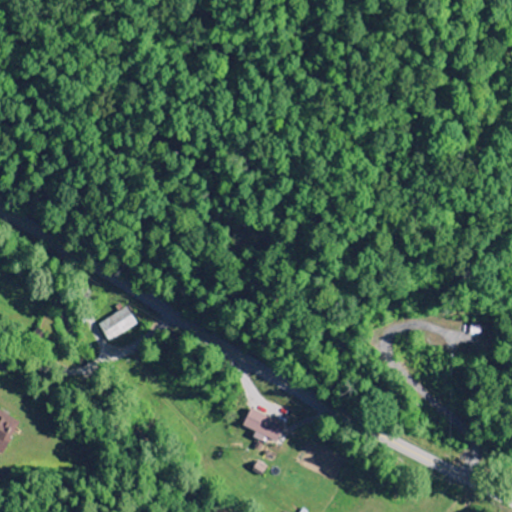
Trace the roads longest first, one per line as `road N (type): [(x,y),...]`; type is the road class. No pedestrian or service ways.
road 1 (secondary): [(511,499),(321,404),(0,209)]
road 2 (residential): [(65,248),(102,361),(83,375),(0,367)]
